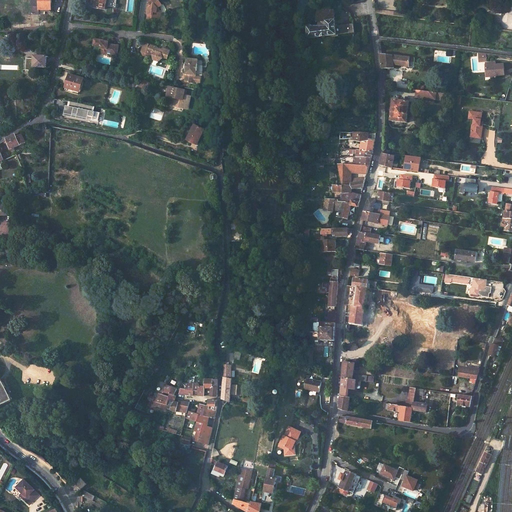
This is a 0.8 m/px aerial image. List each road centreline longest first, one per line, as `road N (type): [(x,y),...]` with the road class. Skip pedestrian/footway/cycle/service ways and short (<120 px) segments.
road 1 (residential): [(204,487),(219,412),(217,328),(228,253),(219,170),(37,119)]
road 2 (unclassified): [(331,412),(342,283),(376,158),(374,38)]
road 3 (residential): [(511,284),(466,429),(331,412)]
road 4 (residential): [(374,38),(511,52)]
road 5 (residential): [(70,0),(37,119)]
